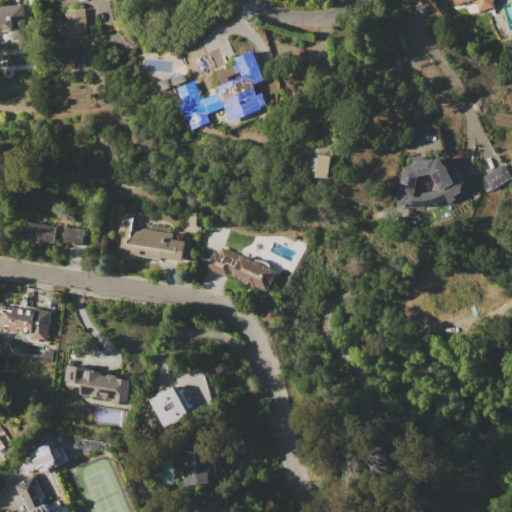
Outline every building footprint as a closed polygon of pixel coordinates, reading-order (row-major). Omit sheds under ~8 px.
[(475,0),(455,4),(454,0),(493,0),(494,6),(478,10),(477,5),(476,5),(475,0)] [(0,5),(25,4),(26,39),(13,40),(13,30),(0,30),(0,5)] [(66,10),(86,9),(87,37),(60,38),(60,23),(67,23),(66,10)] [(258,48),(267,44),(281,74),(273,78),(258,48)] [(178,88),(197,80),(204,98),(220,91),(218,86),(222,85),(215,70),(255,53),(266,79),(255,84),(260,95),(271,90),(277,102),(233,121),(227,107),(211,114),(214,122),(195,129),(178,88)] [(323,154),(335,156),(333,178),(321,176),(323,154)] [(407,167),(401,205),(416,207),(429,207),(441,204),(451,200),(454,203),(460,200),(458,196),(465,192),(464,189),(465,184),(462,180),(458,179),(457,181),(451,171),(452,171),(448,164),(447,165),(442,157),(437,160),(436,158),(427,160),(427,161),(415,163),(416,165),(407,167)] [(485,176),(504,164),(511,176),(511,178),(494,190),(485,176)] [(118,216),(133,218),(132,230),(139,231),(143,228),(173,232),(172,239),(185,240),(182,260),(160,257),(160,259),(114,253),(116,243),(114,243),(118,216)] [(56,226),(54,243),(19,239),(22,221),(56,226)] [(66,226),(85,229),(83,244),(66,242),(67,239),(65,238),(66,226)] [(206,267),(213,251),(219,253),(222,247),(277,271),(268,291),(256,286),(255,287),(242,281),(243,280),(229,273),(228,276),(206,267)] [(51,310),(47,341),(30,339),(31,332),(0,327),(0,301),(3,302),(3,305),(38,310),(38,308),(51,310)] [(67,365),(88,368),(88,369),(102,371),(102,375),(106,375),(109,374),(116,375),(119,376),(119,378),(131,379),(127,403),(114,401),(114,399),(80,394),(81,383),(65,381),(67,365)] [(149,401),(159,395),(158,394),(166,390),(167,391),(176,386),(190,413),(163,427),(149,401)] [(181,451),(196,450),(198,473),(209,471),(210,483),(184,485),(181,451)] [(47,504),(51,511),(25,511),(28,511),(25,503),(24,504),(15,484),(34,475),(45,497),(44,497),(47,504)]
